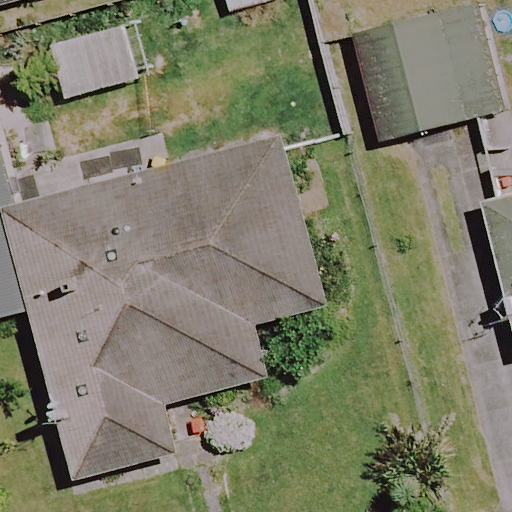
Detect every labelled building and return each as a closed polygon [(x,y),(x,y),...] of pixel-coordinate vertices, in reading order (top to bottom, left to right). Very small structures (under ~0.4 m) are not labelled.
[(0,0),(0,11),(39,0),(0,0)] [(487,120),(462,15),(350,42),(376,147),(487,120)] [(147,84),(133,30),(43,52),(57,106),(147,84)] [(0,186),(0,323),(26,317),(68,487),(177,461),(165,411),(269,385),(255,329),(321,312),(281,148),(7,215),(0,186)] [(511,202),(478,211),(511,341),(511,202)]
